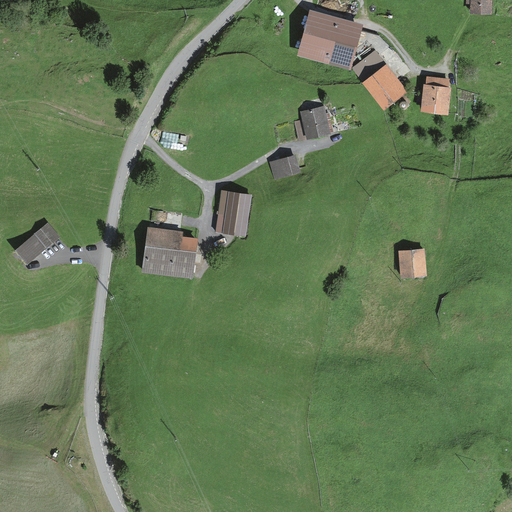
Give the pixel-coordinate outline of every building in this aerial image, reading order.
[(491,0),(466,0),(467,4),(471,5),(471,14),(491,15),(491,0)] [(309,12),(297,57),(350,71),(362,26),(309,12)] [(363,82),(362,83),(384,112),(408,93),(386,64),(385,65),(375,52),(353,69),(363,82)] [(425,86),(424,86),(421,114),(448,116),(451,89),(449,89),(450,80),(426,77),(425,86)] [(325,106),(300,111),(302,120),(296,122),(300,141),(306,139),(307,141),(331,136),(325,106)] [(295,156),(270,163),(275,180),(300,173),(295,156)] [(249,195),(221,192),(216,233),(244,236),(249,195)] [(55,241),(42,226),(17,248),(24,255),(30,262),(55,241)] [(148,230),(143,274),(193,279),(197,237),(148,230)] [(426,276),(423,250),(399,252),(402,279),(426,276)]
